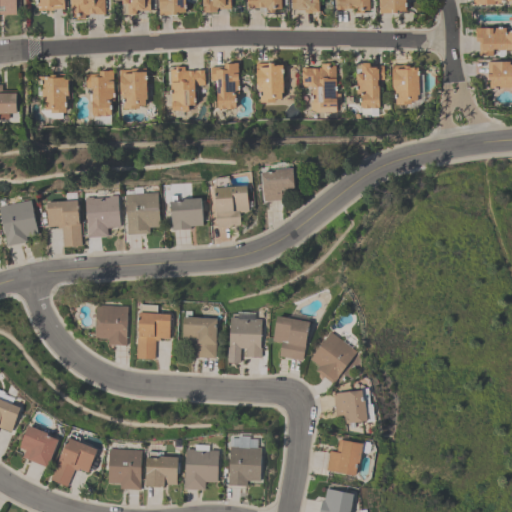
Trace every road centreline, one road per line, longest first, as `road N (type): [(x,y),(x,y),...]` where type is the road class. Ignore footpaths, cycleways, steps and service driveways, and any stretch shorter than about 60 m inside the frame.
road 1 (residential): [(511,141),(408,157),(367,174),(281,242),(240,258),(68,271),(0,286)]
road 2 (residential): [(286,511),(298,446),(294,400),(269,391),(120,381),(89,368),(46,325),(30,280)]
road 3 (residential): [(51,50),(451,38)]
road 4 (residential): [(467,147),(449,0)]
